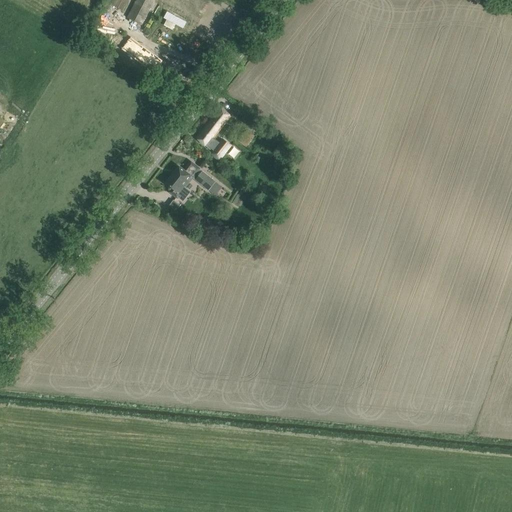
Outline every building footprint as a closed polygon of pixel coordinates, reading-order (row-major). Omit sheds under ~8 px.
[(123,11),(128,0),(106,0),(105,3),(123,11)] [(148,0),(135,0),(126,18),(141,25),(153,2),(148,0)] [(106,35),(90,27),(84,39),(99,47),(106,35)] [(130,38),(122,50),(153,72),(161,61),(130,38)] [(214,138),(230,116),(219,107),(196,138),(210,149),(211,148),(213,150),(220,142),(214,138)] [(246,131),(238,141),(246,147),(254,136),(246,131)] [(231,145),(223,138),(211,154),(219,160),(231,145)] [(215,182),(215,181),(191,162),(184,170),(179,167),(166,183),(173,189),(170,192),(176,197),(177,196),(181,200),(189,191),(184,188),(192,178),(208,191),(209,190),(215,195),(221,187),(215,182)] [(250,223),(245,233),(252,235),(255,231),(252,230),(254,225),(250,223)]
